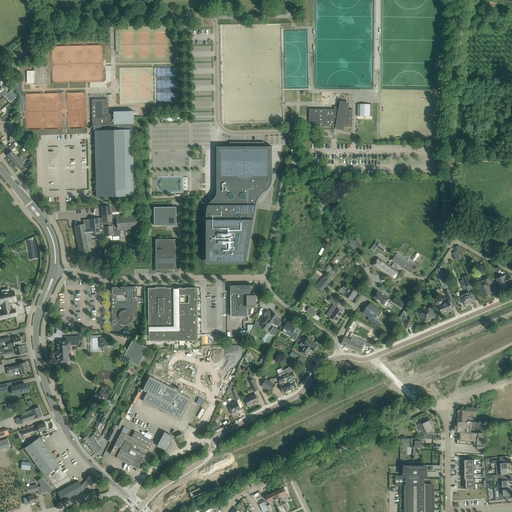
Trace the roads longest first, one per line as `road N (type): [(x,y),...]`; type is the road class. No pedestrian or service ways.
road 1 (unclassified): [(511,273),(448,236),(465,0)]
road 2 (unclassified): [(127,497),(158,465),(297,395),(338,357)]
road 3 (unclassified): [(267,277),(106,279),(57,270)]
road 4 (tertiary): [(118,490),(54,412),(38,359),(40,310)]
road 5 (unclassified): [(338,357),(372,356),(511,297)]
road 6 (residential): [(289,472),(440,403)]
